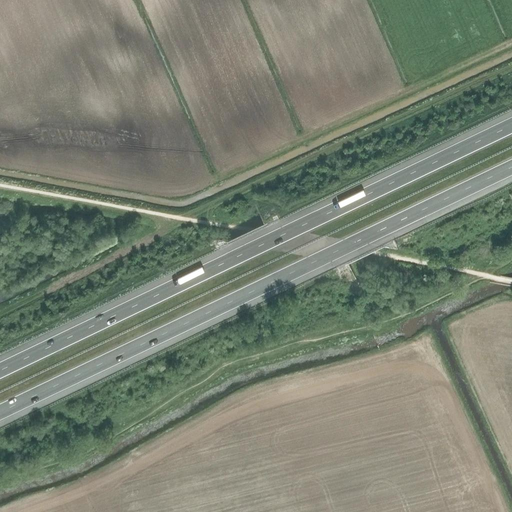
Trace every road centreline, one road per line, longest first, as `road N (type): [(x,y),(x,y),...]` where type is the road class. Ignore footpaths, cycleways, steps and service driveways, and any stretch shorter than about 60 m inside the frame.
road 1 (motorway): [(0,412),(511,167)]
road 2 (motorway): [(511,126),(0,371)]
